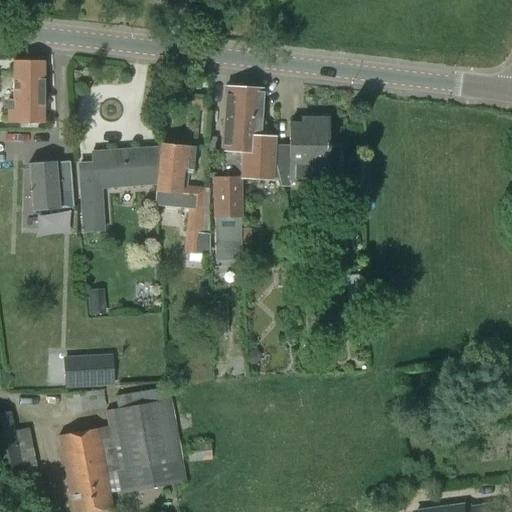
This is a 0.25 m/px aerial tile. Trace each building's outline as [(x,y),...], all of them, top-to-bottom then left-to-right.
[(7,123),(43,124),(43,62),(13,62),(13,100),(7,100),(7,123)] [(240,177),(240,152),(242,124),(243,124),(246,89),(225,88),(222,130),(221,151),(222,151),(222,173),(209,173),(209,178),(213,178),(213,218),(214,218),(215,257),(241,257),(240,217),(241,217),(240,177)] [(240,152),(240,177),(277,180),(276,166),(268,156),(268,136),(260,135),(260,131),(261,132),(263,129),(264,123),(261,120),(263,90),(246,89),(243,124),(242,124),(240,152)] [(268,136),(268,156),(276,166),(277,180),(280,180),(280,187),(290,187),(290,175),(326,175),(327,168),(338,168),(339,148),(328,148),(328,144),(327,144),(327,118),(309,118),(309,124),(289,124),(289,155),(273,153),(274,136),(268,136)] [(209,137),(208,154),(216,154),(217,137),(209,137)] [(156,184),(154,205),(188,209),(185,233),(197,234),(195,253),(209,255),(208,235),(208,193),(204,192),(205,188),(181,185),(182,172),(193,173),(195,148),(160,144),(159,148),(156,184)] [(92,166),(78,167),(83,232),(103,231),(101,188),(156,184),(159,148),(92,152),(92,166)] [(73,207),(69,162),(56,163),(56,162),(46,163),(42,163),(28,164),(31,201),(41,200),(42,211),(60,210),(59,208),(73,207)] [(289,272),(279,272),(280,284),(290,283),(289,272)] [(362,314),(360,274),(345,275),(347,315),(362,314)] [(108,293),(88,293),(88,320),(108,319),(108,293)] [(229,305),(210,305),(210,333),(228,333),(229,305)] [(251,351),(246,357),(246,362),(250,365),(256,365),(261,359),(261,354),(257,351),(251,351)] [(111,354),(61,357),(63,388),(112,385),(111,354)] [(97,429),(58,436),(71,511),(94,511),(112,509),(106,476),(116,474),(120,494),(186,482),(168,387),(113,398),(115,409),(105,411),(112,449),(101,451),(97,429)] [(94,392),(66,394),(67,413),(105,410),(105,409),(104,391),(94,392)] [(9,412),(0,413),(0,480),(36,474),(27,429),(13,431),(9,412)] [(187,445),(189,461),(211,459),(210,443),(187,445)] [(45,500),(41,482),(30,484),(34,503),(45,500)] [(0,511),(11,511),(14,511),(5,498),(0,501),(0,511)]
